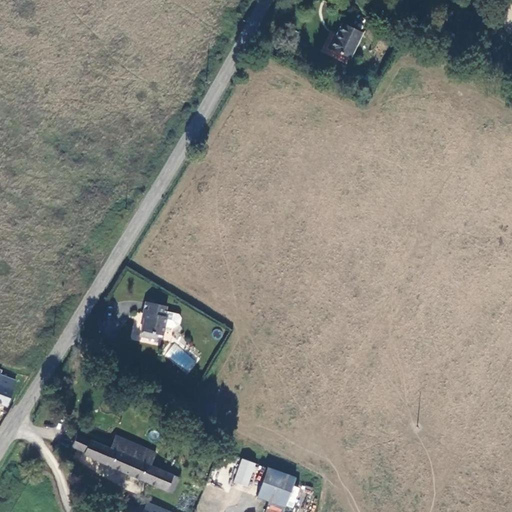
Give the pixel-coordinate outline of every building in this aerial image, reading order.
[(360,32),(341,24),(334,38),(332,38),(327,49),(349,59),(360,32)] [(164,316),(166,306),(144,301),(141,312),(143,312),(140,328),(162,333),(166,316),(164,316)] [(14,378),(0,373),(0,401),(7,404),(14,378)] [(84,458),(174,492),(179,478),(152,467),(157,454),(117,438),(112,450),(79,437),(75,449),(86,453),(84,458)] [(233,482),(248,487),(256,463),(242,458),(233,482)] [(290,506),(299,480),(269,470),(260,496),(290,506)] [(130,508),(128,511),(171,511),(146,501),(144,505),(141,504),(138,511),(130,508)]
